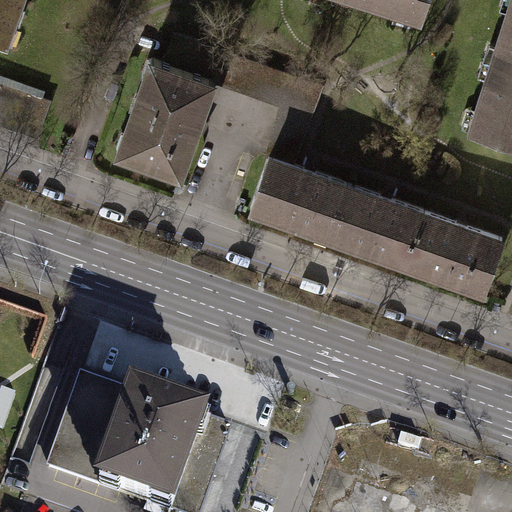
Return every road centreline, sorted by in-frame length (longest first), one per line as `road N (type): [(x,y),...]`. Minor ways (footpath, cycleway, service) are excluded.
road 1 (secondary): [(0,233),(511,416)]
road 2 (unclassified): [(511,345),(0,163)]
